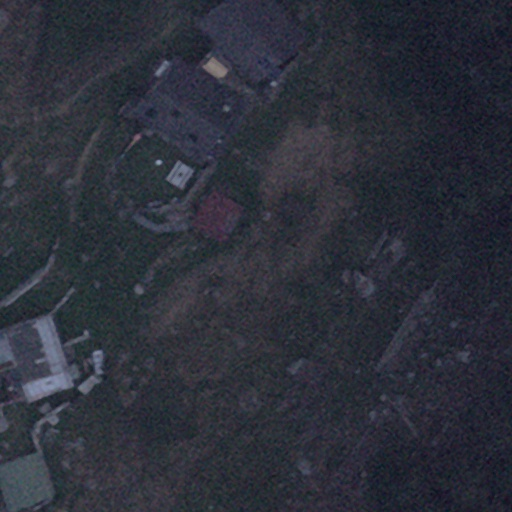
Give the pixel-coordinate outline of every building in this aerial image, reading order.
[(306,37),(273,0),(222,0),(200,20),(255,81),(306,37)] [(243,104),(174,55),(134,111),(204,160),(243,104)] [(242,210),(210,191),(190,225),(222,243),(242,210)] [(52,314),(5,327),(25,400),(72,388),(52,314)] [(39,451),(0,463),(0,490),(7,511),(54,496),(39,451)]
